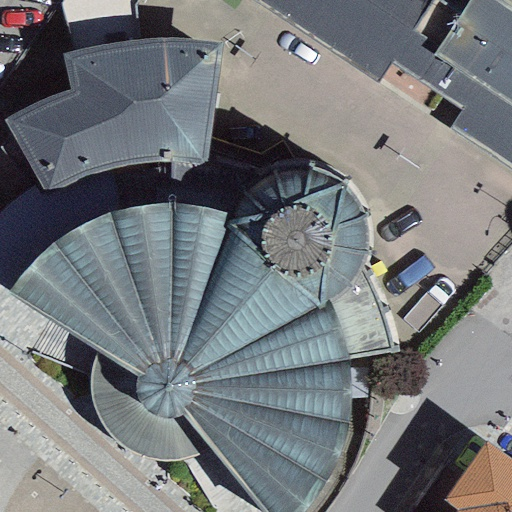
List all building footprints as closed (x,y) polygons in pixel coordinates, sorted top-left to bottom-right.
[(136,45),(141,45),(134,5),(137,0),(62,0),(61,2),(72,55),(76,54),(81,53),(86,52),(91,51),(96,50),(101,49),(106,49),(111,48),(116,47),(121,47),(126,46),(131,45),(136,45)] [(263,0),(375,74),(388,54),(469,108),(456,126),(511,162),(511,13),(492,0),(263,0)] [(193,151),(197,152),(216,45),(141,45),(136,45),(131,45),(126,46),(121,47),(116,47),(111,48),(106,49),(101,49),(96,50),(91,51),(86,52),(81,53),(76,54),(72,55),(80,89),(13,117),(48,184),(108,159),(113,158),(118,156),(123,155),(128,154),(133,154),(138,153),(143,152),(148,152),(152,151),(158,151),(162,151),(168,150),(172,150),(178,150),(182,151),(188,151),(193,151)] [(282,165),(259,175),(242,167),(197,152),(193,151),(188,151),(182,151),(178,150),(172,150),(168,150),(162,151),(158,151),(152,151),(148,152),(143,152),(138,153),(133,154),(128,154),(123,155),(118,156),(113,158),(108,159),(121,208),(88,220),(58,238),(31,261),(9,288),(140,369),(138,386),(147,404),(165,413),(184,410),(269,511),(292,511),(313,488),(333,448),(343,404),(343,354),(389,346),(360,263),(362,258),(367,234),(364,214),(356,196),(339,178),(321,168),(302,164),(282,165)] [(475,509),(503,471),(483,456),(455,495),(475,509)] [(511,511),(511,477),(503,471),(475,509),(473,511),(511,511)]
